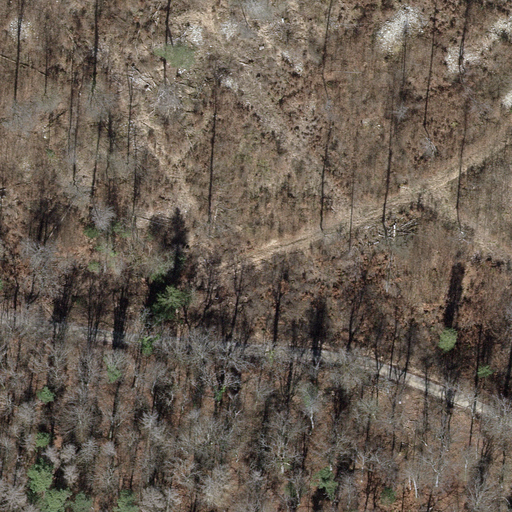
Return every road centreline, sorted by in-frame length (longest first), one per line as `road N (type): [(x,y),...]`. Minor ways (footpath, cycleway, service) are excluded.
road 1 (track): [(511,420),(345,354),(80,331),(0,315)]
road 2 (track): [(80,331),(398,198),(511,127)]
